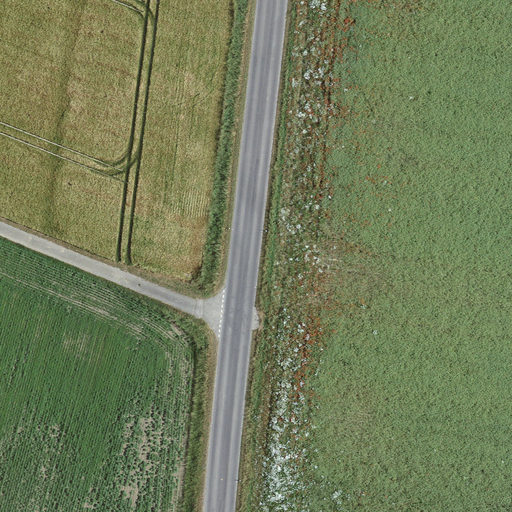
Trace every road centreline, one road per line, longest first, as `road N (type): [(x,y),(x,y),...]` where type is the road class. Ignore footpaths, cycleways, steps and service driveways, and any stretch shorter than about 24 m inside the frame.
road 1 (tertiary): [(220,511),(269,0)]
road 2 (track): [(0,232),(237,326)]
